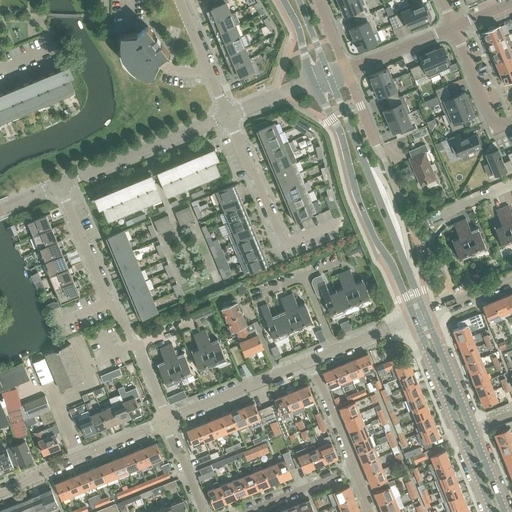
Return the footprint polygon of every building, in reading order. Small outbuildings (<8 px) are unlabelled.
[(206,10),(211,22),(230,14),(226,3),(228,2),(227,0),(215,0),(212,1),(215,7),(206,10)] [(351,0),(340,5),(344,16),(351,13),(353,19),(365,15),(370,13),(364,0),(351,0)] [(421,0),(419,0),(410,4),(419,25),(431,21),(426,10),(428,10),(426,4),(424,4),(423,2),(421,0)] [(263,13),(257,2),(253,4),(260,15),(263,13)] [(401,12),(388,17),(393,29),(406,24),(408,30),(419,25),(410,4),(399,8),(401,12)] [(211,22),(215,33),(235,25),(239,23),(234,12),(230,14),(211,22)] [(356,26),(350,28),(354,39),(377,30),(370,13),(365,15),(353,19),(356,26)] [(239,36),(235,25),(215,33),(220,44),(239,36)] [(483,32),(487,43),(504,36),(500,25),(494,28),(493,26),(487,28),(488,30),(483,32)] [(124,59),(127,63),(130,67),(134,70),(138,73),(143,75),(147,76),(151,77),(152,78),(160,62),(158,61),(168,54),(169,53),(147,26),(147,27),(137,34),(137,32),(119,35),(119,37),(121,36),(120,40),(120,45),(121,50),(122,55),(124,59)] [(377,30),(354,39),(359,50),(377,43),(381,41),(377,30)] [(244,47),(239,36),(220,44),(224,55),(244,47)] [(487,43),(491,53),(508,46),(504,36),(487,43)] [(491,53),(495,63),(511,55),(511,54),(508,46),(491,53)] [(249,58),(244,47),(224,55),(229,66),(249,58)] [(441,47),(430,52),(438,70),(448,66),(450,71),(458,68),(455,63),(449,65),(448,64),(450,63),(448,57),(446,57),(441,47)] [(421,77),(414,80),(416,85),(429,80),(428,78),(439,74),(438,70),(430,52),(419,56),(422,63),(416,65),(421,77)] [(511,55),(495,63),(499,73),(511,67),(511,55)] [(253,70),(249,58),(229,66),(234,78),(253,70)] [(416,65),(409,68),(414,80),(421,77),(416,65)] [(511,67),(499,73),(504,83),(511,79),(511,67)] [(0,121),(74,91),(65,68),(0,94),(0,121)] [(387,68),(369,75),(374,86),(395,77),(391,78),(387,68)] [(395,77),(374,86),(378,98),(384,95),(387,101),(399,96),(396,90),(400,88),(395,77)] [(460,91),(467,88),(462,78),(455,81),(460,91)] [(446,85),(434,90),(437,96),(449,91),(446,85)] [(449,91),(437,96),(440,103),(443,101),(448,112),(471,102),(467,94),(466,95),(464,92),(451,97),(449,91)] [(390,107),(383,110),(388,121),(406,114),(410,112),(403,95),(399,96),(387,101),(390,107)] [(437,96),(421,103),(423,107),(427,106),(428,108),(440,103),(437,96)] [(448,112),(444,113),(452,131),(463,126),(461,120),(474,115),(473,112),(474,111),(471,102),(448,112)] [(406,114),(388,121),(392,132),(394,131),(397,138),(418,129),(411,112),(410,112),(406,114)] [(256,131),(260,141),(278,134),(274,123),(256,131)] [(425,128),(412,133),(414,139),(428,134),(425,128)] [(460,133),(448,138),(456,157),(473,150),(474,151),(480,149),(479,147),(481,146),(480,145),(482,144),(478,135),(476,136),(475,134),(463,140),(460,133)] [(282,144),(278,134),(260,141),(264,151),(282,144)] [(304,140),(298,143),(300,148),(307,145),(304,140)] [(287,142),(282,144),(264,151),(268,161),(291,151),(287,142)] [(441,142),(435,144),(438,151),(444,149),(441,142)] [(424,154),(428,152),(425,145),(409,152),(411,159),(409,160),(420,186),(435,180),(424,154)] [(167,194),(219,173),(214,161),(219,159),(214,148),(158,171),(167,194)] [(498,149),(486,154),(488,158),(485,159),(488,166),(491,165),(494,173),(505,168),(507,174),(511,171),(511,165),(509,158),(503,161),(498,149)] [(296,161),(291,151),(268,161),(273,171),(295,162),(296,161)] [(277,181),(294,174),(299,172),(295,162),(273,171),(277,181)] [(299,172),(294,174),(277,181),(281,191),(303,182),(299,172)] [(98,209),(103,207),(108,219),(111,218),(160,197),(151,174),(94,198),(98,209)] [(307,192),(303,182),(281,191),(285,201),(307,192)] [(215,204),(221,202),(239,194),(235,184),(217,191),(217,192),(211,195),(215,204)] [(442,189),(436,191),(438,198),(445,195),(442,189)] [(311,202),(307,192),(285,201),(289,211),(311,202)] [(221,202),(225,212),(243,204),(239,194),(221,202)] [(316,212),(311,202),(289,211),(293,221),(316,212)] [(225,212),(229,222),(247,214),(243,204),(225,212)] [(511,216),(507,205),(501,208),(511,234),(511,216)] [(195,220),(189,206),(175,212),(180,225),(195,220)] [(503,249),(511,244),(511,234),(501,208),(495,210),(500,222),(493,226),(503,249)] [(27,222),(33,236),(52,228),(49,221),(53,220),(50,213),(27,222)] [(223,224),(227,234),(251,224),(247,214),(229,222),(223,224)] [(174,228),(168,215),(154,221),(159,234),(174,228)] [(429,217),(423,220),(426,228),(433,225),(432,224),(429,217)] [(465,219),(459,221),(474,257),(487,251),(477,228),(470,231),(465,219)] [(460,262),(474,257),(459,221),(453,224),(458,236),(450,239),(460,262)] [(14,224),(7,227),(10,236),(18,233),(17,233),(14,224)] [(227,234),(231,244),(255,234),(251,224),(227,234)] [(33,236),(39,249),(57,241),(54,234),(58,233),(55,226),(52,228),(33,236)] [(106,237),(110,248),(128,240),(123,230),(106,237)] [(231,244),(235,254),(260,244),(255,234),(231,244)] [(39,249),(44,263),(63,255),(63,254),(60,248),(64,246),(61,239),(57,241),(39,249)] [(110,248),(114,258),(132,250),(128,240),(110,248)] [(235,254),(240,264),(264,254),(260,244),(235,254)] [(114,258),(118,268),(136,260),(132,250),(114,258)] [(44,263),(50,276),(68,268),(65,261),(69,259),(66,253),(63,254),(63,255),(44,263)] [(268,265),(264,254),(240,264),(244,275),(268,265)] [(118,268),(122,278),(140,270),(136,260),(118,268)] [(50,276),(55,289),(74,281),(71,274),(75,273),(72,266),(68,268),(50,276)] [(220,272),(222,279),(232,275),(229,269),(225,271),(224,271),(220,272)] [(349,269),(343,271),(358,307),(371,301),(361,278),(355,281),(349,269)] [(122,278),(126,288),(144,280),(140,270),(122,278)] [(342,286),(335,289),(345,313),(358,307),(343,271),(337,274),(342,286)] [(332,318),(345,313),(335,289),(329,292),(321,274),(314,277),(313,278),(312,279),(312,280),(311,281),(311,282),(311,283),(311,284),(319,301),(324,298),(332,318)] [(77,279),(74,281),(55,289),(61,303),(80,295),(77,288),(80,286),(78,280),(77,279)] [(126,288),(131,298),(148,290),(144,280),(126,288)] [(243,281),(236,284),(241,295),(247,292),(246,289),(243,281)] [(131,298),(135,308),(152,300),(148,290),(131,298)] [(292,292),(285,295),(300,331),(314,325),(304,302),(297,305),(292,292)] [(285,310),(278,313),(288,336),(300,331),(285,295),(280,297),(285,310)] [(504,297),(493,301),(499,315),(510,311),(504,297)] [(157,311),(152,300),(135,308),(139,318),(157,311)] [(222,308),(221,308),(232,332),(236,330),(245,325),(246,325),(236,302),(235,302),(234,300),(228,302),(229,305),(222,308)] [(54,301),(46,305),(48,311),(60,306),(58,301),(55,302),(54,301)] [(493,301),(482,306),(488,320),(493,318),(494,322),(496,323),(501,320),(499,315),(493,301)] [(275,342),(288,336),(278,313),(271,315),(266,303),(260,306),(275,342)] [(210,308),(199,313),(201,318),(213,313),(210,308)] [(459,328),(453,330),(457,341),(471,336),(467,325),(477,321),(479,327),(484,325),(479,314),(457,323),(459,328)] [(245,325),(236,330),(241,341),(240,342),(245,354),(263,347),(257,334),(254,328),(248,331),(246,326),(245,325)] [(341,328),(343,333),(352,329),(350,325),(341,328)] [(205,329),(198,332),(213,367),(226,361),(217,339),(210,342),(205,329)] [(321,329),(315,332),(319,342),(326,340),(321,329)] [(200,372),(213,367),(198,332),(193,334),(198,347),(191,350),(200,372)] [(471,336),(457,341),(461,352),(476,346),(471,336)] [(60,389),(84,378),(70,343),(45,354),(60,389)] [(171,343),(165,346),(179,381),(193,375),(183,353),(176,356),(171,343)] [(277,345),(271,348),(275,359),(281,357),(277,345)] [(166,387),(179,381),(165,346),(159,348),(164,361),(157,364),(166,387)] [(476,346),(461,352),(466,363),(480,357),(476,346)] [(367,353),(355,358),(362,373),(373,369),(367,353)] [(43,384),(55,379),(46,357),(34,363),(43,384)] [(480,357),(466,363),(470,374),(485,368),(480,357)] [(355,358),(344,363),(351,378),(357,375),(360,383),(365,381),(362,373),(355,358)] [(394,368),(398,378),(413,372),(409,361),(399,364),(397,358),(376,367),(379,374),(394,368)] [(22,361),(0,370),(0,391),(30,379),(22,361)] [(344,363),(333,368),(339,383),(351,378),(344,363)] [(119,368),(111,371),(114,377),(122,374),(119,368)] [(329,387),(339,383),(333,368),(322,372),(329,387)] [(485,368),(470,374),(475,385),(489,379),(485,368)] [(111,378),(114,377),(111,371),(100,376),(103,382),(108,380),(111,378)] [(398,378),(403,389),(417,383),(413,372),(398,378)] [(489,379),(475,385),(479,396),(493,390),(489,379)] [(371,382),(367,383),(370,392),(376,389),(375,387),(373,388),(371,382)] [(403,389),(407,399),(422,393),(417,383),(403,389)] [(307,384),(295,389),(302,406),(314,401),(314,400),(307,384)] [(0,427),(10,423),(14,438),(29,434),(23,420),(30,417),(39,414),(50,409),(46,400),(44,395),(31,400),(24,404),(21,405),(17,388),(0,392),(0,427)] [(167,396),(170,403),(187,396),(184,389),(167,396)] [(295,389),(284,394),(291,410),(302,406),(295,389)] [(365,389),(356,392),(358,397),(367,393),(365,389)] [(493,390),(479,396),(483,407),(498,401),(493,390)] [(407,399),(412,410),(426,404),(422,393),(407,399)] [(275,403),(271,405),(276,419),(275,419),(276,421),(281,433),(283,437),(289,435),(283,420),(290,416),(288,411),(291,410),(284,394),(273,398),(275,403)] [(333,398),(334,400),(336,406),(348,401),(345,394),(333,398)] [(135,398),(123,402),(130,418),(141,414),(135,398)] [(113,406),(112,407),(119,423),(130,418),(123,402),(117,405),(116,401),(111,403),(113,406)] [(339,408),(343,419),(359,412),(354,402),(339,408)] [(253,404),(242,408),(248,424),(250,429),(275,419),(276,419),(271,405),(256,411),(253,404)] [(412,410),(416,421),(430,415),(426,404),(412,410)] [(112,407),(101,411),(108,427),(119,423),(112,407)] [(242,408),(231,413),(237,429),(239,428),(239,429),(241,430),(246,428),(247,426),(246,425),(248,424),(242,408)] [(55,420),(50,409),(39,414),(44,424),(55,420)] [(376,411),(379,417),(384,415),(381,409),(376,411)] [(96,432),(90,416),(88,411),(77,415),(77,416),(72,418),(74,424),(78,422),(84,437),(96,432)] [(101,411),(90,416),(96,432),(108,427),(101,411)] [(343,419),(348,430),(363,424),(359,412),(343,419)] [(231,413),(219,417),(227,437),(229,436),(228,433),(237,429),(231,413)] [(387,423),(384,415),(379,417),(382,425),(387,423)] [(416,421),(420,431),(420,432),(435,426),(430,415),(416,421)] [(34,417),(25,420),(27,426),(36,422),(34,417)] [(219,417),(208,422),(215,438),(223,435),(224,438),(227,437),(219,417)] [(300,429),(306,426),(302,419),(297,421),(300,429)] [(276,421),(269,423),(274,436),(281,433),(276,421)] [(208,422),(197,426),(204,442),(215,438),(208,422)] [(55,434),(60,432),(57,424),(47,428),(47,429),(42,430),(42,429),(35,432),(43,454),(60,448),(55,434)] [(348,430),(353,441),(368,435),(363,424),(348,430)] [(194,446),(204,442),(197,426),(186,431),(189,439),(186,440),(192,454),(197,452),(194,446)] [(439,437),(435,426),(420,432),(420,431),(415,433),(417,439),(422,437),(425,443),(439,437)] [(511,437),(508,428),(494,434),(498,445),(511,439),(511,437)] [(307,430),(301,432),(304,439),(309,437),(307,430)] [(385,433),(388,440),(393,437),(390,431),(385,433)] [(252,439),(254,444),(269,438),(267,434),(260,436),(257,438),(252,439)] [(353,441),(357,452),(373,446),(368,435),(353,441)] [(326,443),(319,446),(326,463),(337,458),(328,436),(324,438),(326,443)] [(396,445),(393,437),(388,440),(391,447),(396,445)] [(511,439),(498,445),(503,456),(511,451),(511,439)] [(24,441),(6,448),(6,449),(14,467),(15,467),(16,465),(18,464),(19,465),(32,460),(24,441)] [(156,443),(143,448),(150,464),(151,464),(158,461),(159,464),(163,462),(156,443)] [(265,443),(253,448),(255,452),(267,447),(265,443)] [(309,450),(308,451),(315,467),(326,463),(319,446),(316,447),(315,444),(308,447),(309,450)] [(357,452),(362,463),(377,457),(375,451),(381,449),(379,444),(373,447),(373,446),(357,452)] [(420,447),(404,453),(406,458),(422,452),(420,447)] [(0,464),(3,472),(14,467),(6,449),(6,448),(0,450),(0,464)] [(143,448),(132,453),(138,469),(140,468),(148,465),(149,468),(153,467),(151,464),(150,464),(143,448)] [(253,448),(242,453),(244,456),(255,452),(253,448)] [(209,454),(208,454),(210,459),(219,456),(217,451),(209,454)] [(285,460),(273,465),(280,482),(290,477),(288,471),(294,469),(290,458),(291,458),(288,451),(282,454),(285,460)] [(308,451),(291,458),(290,458),(294,469),(301,466),(303,472),(315,467),(308,451)] [(415,463),(427,458),(424,451),(412,456),(415,463)] [(430,469),(434,468),(434,467),(449,462),(444,451),(430,456),(432,462),(427,464),(430,470),(430,469)] [(511,451),(503,456),(507,467),(511,464),(511,451)] [(132,453),(121,457),(127,473),(136,470),(137,473),(141,471),(140,468),(138,469),(132,453)] [(242,453),(231,457),(233,461),(244,456),(242,453)] [(394,455),(397,462),(402,459),(400,453),(394,455)] [(201,463),(210,459),(208,454),(199,458),(201,463)] [(121,457),(110,462),(117,478),(127,473),(121,457)] [(231,457),(220,461),(222,465),(233,461),(231,457)] [(362,463),(366,474),(382,468),(377,457),(362,463)] [(405,467),(402,459),(397,462),(400,470),(405,467)] [(220,461),(209,466),(211,470),(211,469),(222,465),(220,461)] [(110,462),(99,466),(106,482),(117,478),(110,462)] [(436,472),(439,478),(453,472),(449,462),(434,467),(434,468),(430,469),(432,474),(436,472)] [(164,464),(161,466),(164,473),(167,472),(168,473),(169,469),(170,467),(168,463),(164,464)] [(273,465),(262,469),(268,486),(280,482),(273,465)] [(99,466),(88,471),(95,487),(106,482),(99,466)] [(212,472),(211,469),(211,470),(209,466),(199,470),(201,476),(212,472)] [(382,468),(366,474),(371,486),(387,479),(384,474),(390,472),(388,466),(382,468)] [(262,469),(251,474),(257,491),(268,486),(262,469)] [(88,471),(77,476),(83,491),(95,487),(88,471)] [(439,478),(443,489),(457,483),(453,472),(439,478)] [(251,474),(240,478),(247,495),(257,491),(251,474)] [(77,476),(66,480),(72,496),(83,491),(77,476)] [(153,478),(144,482),(145,487),(155,483),(153,478)] [(240,478),(229,483),(236,500),(247,495),(240,478)] [(175,479),(162,485),(164,488),(165,491),(177,486),(175,479)] [(61,501),(72,496),(66,480),(55,485),(61,501)] [(218,481),(216,482),(225,504),(236,500),(229,483),(220,486),(218,481)] [(404,483),(408,491),(414,489),(411,481),(404,483)] [(144,482),(133,486),(135,491),(145,487),(144,482)] [(214,509),(225,504),(216,482),(214,483),(213,485),(214,489),(207,492),(214,509)] [(343,484),(332,488),(332,489),(333,492),(346,486),(345,483),(343,484)] [(443,489),(447,499),(462,493),(457,483),(443,489)] [(162,485),(150,489),(152,493),(164,488),(162,485)] [(374,492),(378,503),(394,497),(399,495),(394,485),(390,487),(389,486),(374,492)] [(133,486),(122,491),(124,496),(135,491),(133,486)] [(333,492),(337,504),(353,497),(348,486),(346,486),(333,492)] [(50,489),(40,494),(47,511),(48,511),(58,508),(50,489)] [(150,489),(139,494),(140,498),(152,493),(150,489)] [(417,498),(414,489),(408,491),(411,500),(417,498)] [(447,499),(452,510),(466,504),(462,493),(447,499)] [(47,511),(40,494),(31,497),(36,511),(47,511)] [(139,494),(128,499),(129,503),(140,498),(139,494)] [(108,496),(100,500),(102,505),(110,501),(108,496)] [(36,511),(31,497),(20,502),(24,511),(36,511)] [(337,504),(340,511),(348,511),(358,508),(353,497),(337,504)] [(378,503),(381,511),(387,511),(398,508),(394,497),(378,503)] [(124,505),(129,503),(128,499),(117,503),(118,507),(124,505)] [(187,511),(183,501),(171,506),(173,511),(187,511)] [(312,511),(308,501),(297,505),(300,511),(312,511)] [(24,511),(20,502),(11,506),(14,511),(24,511)]
